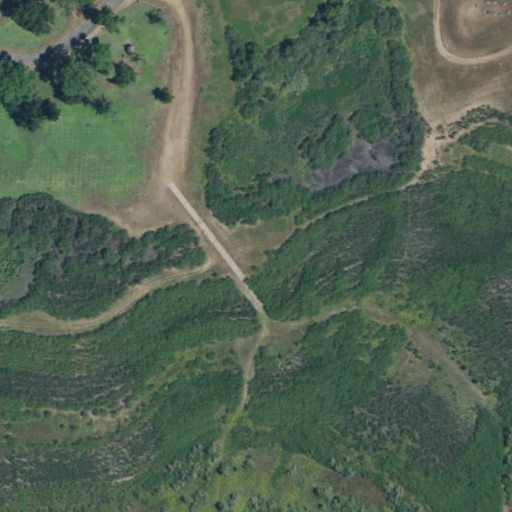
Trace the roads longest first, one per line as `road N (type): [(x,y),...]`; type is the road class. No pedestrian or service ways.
road 1 (track): [(258,302),(280,334),(259,338),(249,359),(202,511)]
road 2 (track): [(0,320),(87,322),(149,285),(225,259)]
road 3 (track): [(168,183),(183,28),(172,0)]
